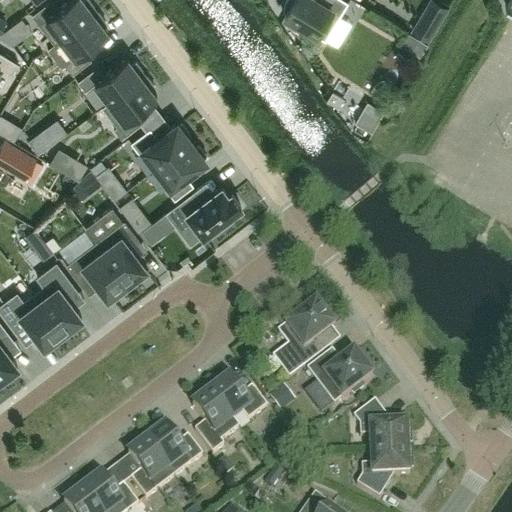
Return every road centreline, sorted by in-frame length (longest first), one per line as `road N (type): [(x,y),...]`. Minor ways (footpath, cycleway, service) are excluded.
road 1 (residential): [(220,303),(215,319),(223,338),(43,477),(15,482),(0,474)]
road 2 (residential): [(310,235),(133,0)]
road 3 (residential): [(483,463),(310,235)]
road 4 (residential): [(220,303),(161,301),(0,425)]
